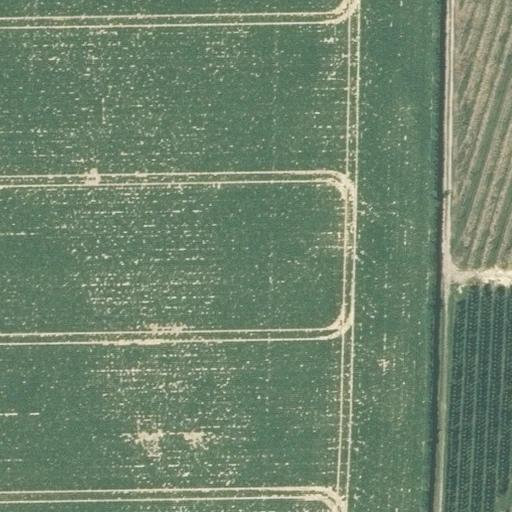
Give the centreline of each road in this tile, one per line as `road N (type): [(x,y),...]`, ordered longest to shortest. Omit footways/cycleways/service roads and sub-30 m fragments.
road 1 (track): [(511,278),(443,275),(430,511)]
road 2 (track): [(443,275),(448,0)]
